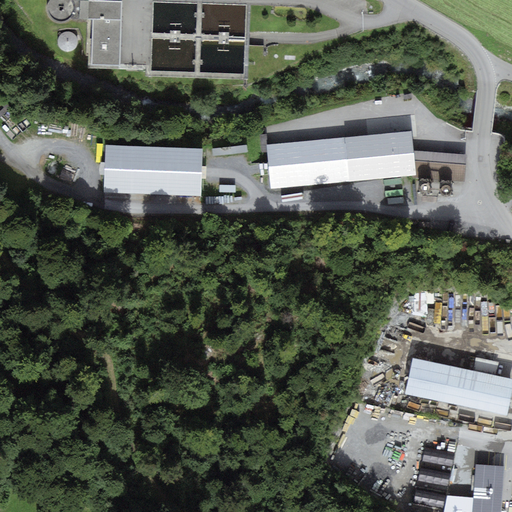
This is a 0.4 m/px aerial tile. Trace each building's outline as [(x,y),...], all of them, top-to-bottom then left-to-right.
[(124,0),(56,0),(53,7),(56,17),(65,22),(77,20),(97,20),(97,60),(123,60),(124,0)] [(77,34),(61,34),(61,51),(77,51),(77,34)] [(416,133),(270,146),(275,192),(420,179),(416,133)] [(249,144),(214,146),(215,154),(249,152),(249,144)] [(205,149),(107,146),(106,189),(203,193),(205,149)] [(428,302),(435,302),(435,291),(416,292),(416,315),(428,314),(428,302)] [(511,410),(511,379),(418,356),(409,394),(510,419),(511,410)] [(357,402),(354,414),(391,424),(394,412),(357,402)] [(502,511),(505,466),(480,465),(477,511),(502,511)] [(433,478),(431,493),(447,495),(449,480),(433,478)]
